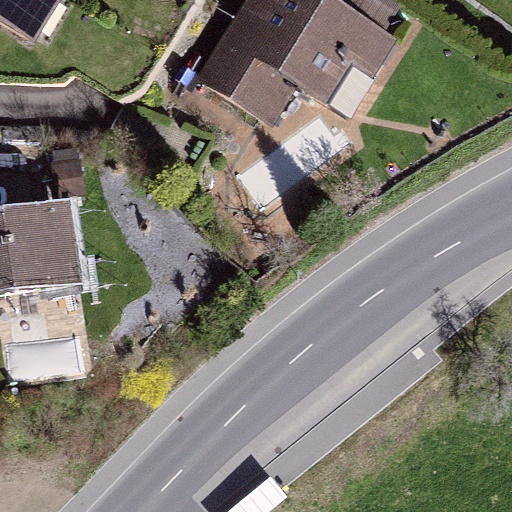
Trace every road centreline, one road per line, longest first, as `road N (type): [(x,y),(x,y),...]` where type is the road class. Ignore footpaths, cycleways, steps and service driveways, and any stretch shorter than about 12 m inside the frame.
road 1 (tertiary): [(145,511),(272,382),(511,213)]
road 2 (residential): [(0,105),(123,117)]
